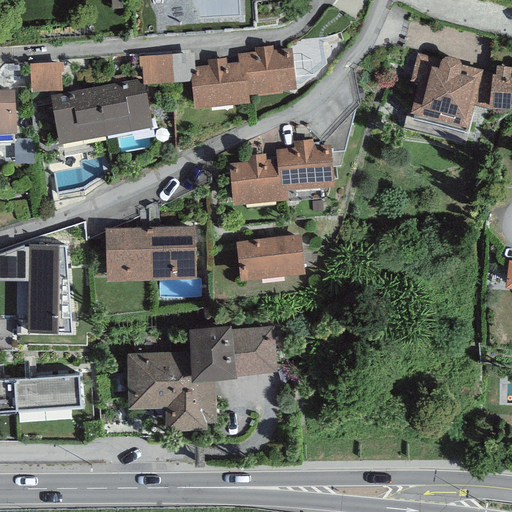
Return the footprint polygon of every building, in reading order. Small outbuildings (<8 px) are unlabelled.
[(237,52),(238,61),(241,91),(249,90),(295,86),(292,47),(276,49),(276,42),(256,44),(257,50),(237,52)] [(178,76),(176,50),(145,52),(147,78),(178,76)] [(440,57),(417,51),(409,78),(418,80),(409,115),(468,129),(475,101),(482,71),(483,68),(473,66),(471,72),(460,69),(461,61),(461,56),(457,54),(450,52),(446,53),(443,55),(440,57)] [(241,91),(238,61),(226,62),(226,56),(207,58),(207,64),(197,65),(197,69),(190,69),(194,103),(249,98),(249,90),(241,91)] [(37,84),(68,82),(66,58),(35,59),(37,84)] [(491,73),(482,71),(475,101),(488,106),(489,103),(511,102),(511,65),(497,63),(495,72),(492,71),(491,73)] [(97,84),(106,132),(152,123),(143,75),(97,84)] [(106,132),(97,84),(50,92),(59,140),(106,132)] [(0,137),(13,137),(12,127),(17,127),(13,85),(0,87),(0,137)] [(275,148),(276,158),(279,187),(286,186),(333,182),(330,143),(314,144),(313,138),(294,139),(294,146),(275,148)] [(247,160),(236,161),(237,164),(230,165),(233,202),(287,197),(286,186),(279,187),(276,158),(266,159),(266,152),(246,153),(247,160)] [(194,222),(149,224),(151,273),(196,271),(194,222)] [(106,275),(151,273),(149,224),(104,225),(106,275)] [(300,232),(236,239),(240,277),(259,275),(260,279),(284,276),(285,271),(304,269),(300,232)] [(71,326),(66,244),(59,243),(59,241),(28,242),(26,326),(71,326)] [(276,365),(274,323),(231,326),(231,320),(188,323),(190,346),(126,350),(128,403),(165,401),(165,425),(202,424),(202,418),(216,416),(216,370),(230,369),(231,371),(276,365)] [(79,371),(14,375),(16,406),(81,402),(79,371)] [(0,406),(16,406),(14,375),(0,375),(0,406)]
